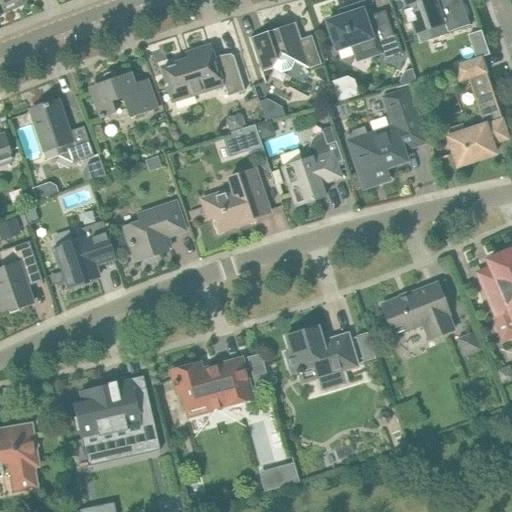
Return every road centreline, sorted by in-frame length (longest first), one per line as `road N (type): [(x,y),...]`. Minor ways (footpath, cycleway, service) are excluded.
road 1 (residential): [(0,360),(296,244),(511,192)]
road 2 (residential): [(0,51),(135,0)]
